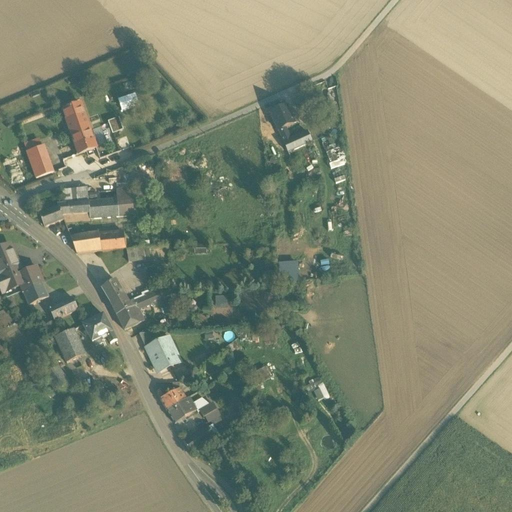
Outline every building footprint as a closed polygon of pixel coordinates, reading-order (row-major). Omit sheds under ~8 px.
[(81,105),(63,111),(67,126),(68,126),(78,155),(97,149),(81,105)] [(295,125),(294,123),(289,113),(287,107),(270,115),(278,132),(286,129),(295,125)] [(295,111),(289,113),(294,123),(299,119),(295,111)] [(123,131),(119,120),(111,122),(115,134),(123,131)] [(278,132),(284,144),(291,141),(286,129),(278,132)] [(307,133),(291,141),(284,144),(288,154),(311,143),(307,133)] [(321,143),(325,152),(338,146),(334,138),(321,143)] [(24,145),(27,153),(43,148),(39,139),(24,145)] [(27,153),(36,180),(53,173),(44,147),(43,148),(27,153)] [(62,192),(64,205),(89,203),(87,189),(62,192)] [(117,193),(117,200),(119,218),(133,216),(131,192),(117,193)] [(59,209),(62,216),(89,214),(90,220),(119,218),(117,200),(92,202),(89,203),(64,205),(57,206),(58,209),(59,209)] [(44,228),(45,229),(63,221),(64,221),(62,216),(59,209),(58,209),(39,216),(44,228)] [(90,223),(90,220),(89,214),(62,216),(64,221),(63,221),(65,224),(90,223)] [(76,255),(102,252),(99,236),(98,234),(89,235),(70,239),(76,255)] [(124,234),(99,236),(102,252),(126,250),(124,234)] [(191,255),(207,255),(207,247),(191,246),(191,255)] [(0,263),(5,262),(15,257),(11,247),(0,251),(0,263)] [(128,250),(129,263),(155,262),(154,248),(128,250)] [(21,270),(15,257),(5,262),(10,275),(15,273),(21,270)] [(0,263),(0,276),(1,279),(10,275),(5,262),(0,263)] [(286,264),(286,275),(297,275),(297,264),(286,264)] [(37,268),(17,277),(16,277),(21,287),(23,292),(42,284),(43,284),(37,268)] [(15,273),(10,275),(1,279),(3,283),(0,284),(0,286),(3,294),(21,287),(16,277),(17,277),(15,273)] [(111,304),(117,316),(136,307),(134,301),(133,302),(129,304),(115,281),(102,290),(111,304)] [(49,298),(42,284),(23,292),(29,307),(49,298)] [(154,301),(163,297),(160,291),(159,287),(150,291),(150,292),(154,301)] [(168,288),(160,291),(163,297),(164,299),(172,296),(168,288)] [(133,302),(134,301),(133,301),(143,297),(143,294),(150,292),(150,291),(148,292),(141,294),(142,297),(132,301),(133,302)] [(154,301),(150,292),(143,294),(143,297),(133,301),(134,301),(136,307),(117,316),(124,331),(144,322),(138,310),(151,305),(154,301)] [(49,310),(55,322),(78,311),(72,298),(49,310)] [(93,342),(96,347),(103,343),(100,339),(106,336),(113,333),(103,316),(83,326),(85,330),(92,343),(93,342)] [(66,364),(84,356),(73,331),(55,339),(66,364)] [(117,341),(113,333),(106,336),(110,345),(117,341)] [(141,335),(148,349),(163,342),(159,334),(141,335)] [(152,361),(158,373),(180,363),(176,355),(173,354),(166,340),(163,342),(148,349),(150,354),(152,355),(155,360),(152,361)] [(44,377),(56,394),(69,385),(58,368),(44,377)] [(308,382),(316,403),(328,398),(320,377),(308,382)] [(156,393),(160,401),(166,397),(163,390),(156,393)] [(160,401),(167,412),(186,400),(181,392),(178,391),(166,397),(160,401)] [(189,399),(186,400),(167,412),(175,425),(185,419),(184,419),(196,412),(197,411),(193,405),(189,399)] [(202,400),(193,405),(197,411),(196,412),(198,414),(200,413),(200,412),(209,407),(208,404),(202,400)] [(205,418),(209,423),(219,417),(212,405),(209,407),(200,412),(200,413),(204,419),(205,418)] [(183,442),(191,455),(214,438),(204,425),(197,430),(201,434),(195,438),(192,435),(183,442)]
